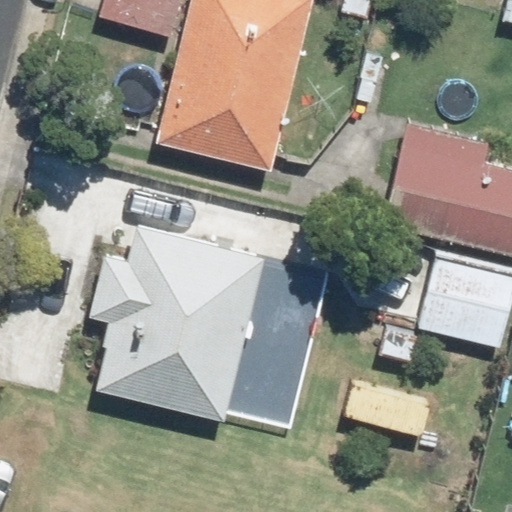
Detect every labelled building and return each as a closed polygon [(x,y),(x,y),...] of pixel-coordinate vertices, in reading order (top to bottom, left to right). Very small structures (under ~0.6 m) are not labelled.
[(93,0),(92,3),(169,26),(177,0),(93,0)] [(321,0),(203,0),(172,129),(283,156),(321,0)] [(499,129),(418,114),(400,214),(511,233),(511,155),(495,152),(499,129)] [(133,248),(112,243),(97,306),(117,311),(102,374),(234,404),(273,238),(142,208),(133,248)] [(511,260),(377,230),(360,305),(508,338),(511,320),(511,260)]
